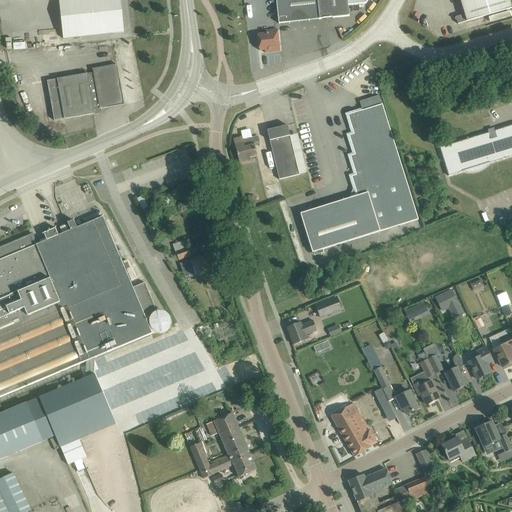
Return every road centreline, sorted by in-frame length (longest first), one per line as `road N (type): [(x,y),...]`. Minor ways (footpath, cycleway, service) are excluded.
road 1 (tertiary): [(323,485),(262,328),(220,172),(220,95)]
road 2 (residential): [(323,485),(511,390)]
road 3 (unclassified): [(24,179),(143,128),(172,106),(187,81)]
road 4 (residential): [(220,95),(250,93),(342,56),(384,22)]
road 5 (residential): [(384,22),(410,51),(440,57),(511,33)]
